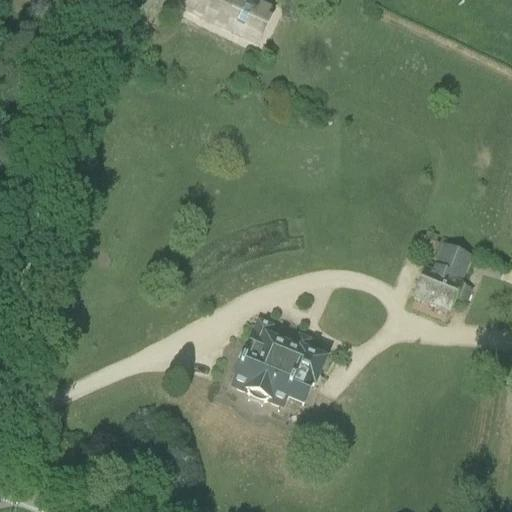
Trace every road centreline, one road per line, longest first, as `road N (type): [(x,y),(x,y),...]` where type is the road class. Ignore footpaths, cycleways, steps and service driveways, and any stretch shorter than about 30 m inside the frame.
road 1 (track): [(0,424),(307,285),(371,286),(390,305),(394,329),(339,384)]
road 2 (track): [(0,391),(82,0)]
